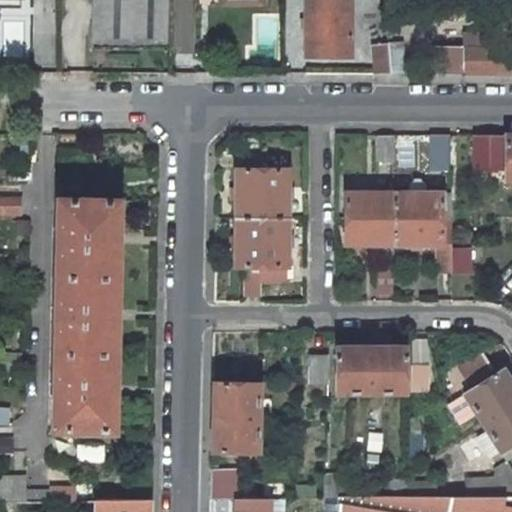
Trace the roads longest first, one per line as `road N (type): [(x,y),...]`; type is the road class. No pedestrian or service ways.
road 1 (residential): [(188,104),(185,314)]
road 2 (residential): [(317,105),(317,312)]
road 3 (residential): [(317,312),(477,317),(511,332)]
road 4 (residential): [(185,314),(182,511)]
road 5 (residential): [(317,105),(511,106)]
road 6 (residential): [(0,99),(188,104)]
road 7 (residential): [(185,314),(317,312)]
road 8 (residential): [(188,104),(317,105)]
